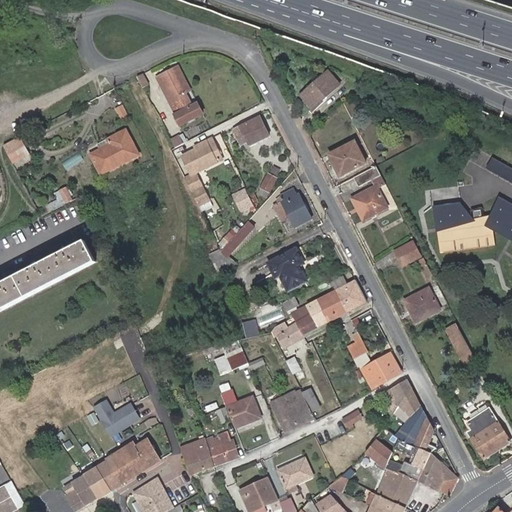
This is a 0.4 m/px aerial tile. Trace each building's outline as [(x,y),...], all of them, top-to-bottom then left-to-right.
[(179,68),(174,70),(186,93),(191,90),(179,68)] [(186,93),(174,70),(158,78),(175,113),(174,114),(180,126),(204,113),(198,103),(192,106),(186,93)] [(329,72),(302,96),(313,109),(340,86),(329,72)] [(124,111),(118,114),(124,126),(130,123),(124,111)] [(246,135),(249,142),(252,146),(271,136),(261,118),(236,130),(240,138),(246,135)] [(110,146),(91,156),(101,175),(139,156),(126,131),(108,140),(110,146)] [(183,134),(175,137),(178,146),(186,143),(183,134)] [(243,145),(249,142),(246,135),(240,138),(243,145)] [(216,146),(212,137),(195,146),(196,148),(182,154),(191,172),(222,158),(216,146)] [(26,148),(20,139),(4,147),(10,157),(26,148)] [(355,143),(330,156),(342,177),(366,164),(355,143)] [(10,157),(15,166),(30,157),(26,148),(10,157)] [(511,165),(496,157),(490,168),(511,179),(511,165)] [(373,169),(355,178),(360,187),(373,180),(376,187),(384,183),(376,168),(373,169)] [(195,173),(185,178),(195,197),(204,192),(195,173)] [(268,175),(262,189),(270,193),(277,180),(268,175)] [(355,178),(344,184),(349,193),(360,187),(355,178)] [(388,207),(376,187),(352,200),(364,220),(388,207)] [(270,193),(262,189),(259,193),(267,197),(270,193)] [(284,203),(291,217),(295,227),(312,218),(300,194),(297,195),(294,189),(282,196),(286,202),(284,203)] [(68,193),(62,196),(66,203),(72,200),(68,193)] [(251,201),(247,193),(238,197),(243,205),(251,201)] [(492,220),(503,199),(501,198),(489,219),(492,220)] [(511,204),(503,199),(492,220),(489,219),(483,220),(482,210),(474,211),(475,221),(463,223),(460,203),(436,206),(442,252),(494,245),(492,228),(511,239),(511,204)] [(284,220),(291,217),(284,203),(277,206),(284,220)] [(475,221),(460,203),(463,223),(475,221)] [(442,252),(436,206),(434,207),(437,232),(438,232),(441,253),(442,252)] [(254,227),(249,222),(239,233),(245,238),(254,227)] [(511,239),(492,228),(494,245),(495,245),(494,231),(511,241),(511,239)] [(224,233),(217,237),(223,249),(229,243),(224,233)] [(245,238),(239,233),(221,252),(227,258),(245,238)] [(0,311),(96,261),(85,241),(65,252),(60,255),(31,270),(26,272),(1,286),(0,286),(0,311)] [(403,265),(420,256),(413,242),(395,251),(403,265)] [(301,262),(306,259),(301,249),(272,265),(279,279),(285,276),(293,291),(311,282),(303,266),(301,262)] [(433,274),(428,266),(424,258),(419,260),(423,269),(428,277),(433,274)] [(334,281),(339,289),(348,285),(343,276),(334,281)] [(342,302),(362,291),(356,281),(348,285),(339,289),(336,291),(342,302)] [(429,288),(405,301),(416,322),(441,309),(429,288)] [(329,323),(348,313),(342,302),(336,291),(317,301),(322,310),(329,323)] [(348,313),(368,302),(362,291),(342,302),(348,313)] [(301,304),(297,296),(285,302),(285,304),(287,308),(289,311),(301,304)] [(317,301),(292,314),(294,318),(298,324),(305,336),(320,328),(313,315),(322,310),(317,301)] [(260,314),(264,324),(284,317),(281,307),(260,314)] [(329,323),(322,310),(313,315),(320,328),(329,323)] [(256,321),(243,324),(246,339),(260,336),(256,321)] [(277,328),(273,333),(275,338),(279,336),(285,347),(305,336),(298,324),(289,329),(286,323),(277,328)] [(474,357),(457,325),(448,329),(465,362),(474,357)] [(336,345),(330,334),(323,338),(329,348),(336,345)] [(359,344),(349,350),(354,359),(366,353),(370,351),(360,334),(355,337),(359,344)] [(225,348),(226,353),(242,346),(240,342),(225,348)] [(249,364),(242,346),(226,353),(223,355),(226,362),(228,360),(233,372),(249,364)] [(373,387),(402,372),(391,353),(371,363),(366,353),(354,359),(358,367),(360,366),(367,378),(368,377),(373,387)] [(295,357),(287,362),(294,375),(302,370),(295,357)] [(263,359),(251,364),(254,370),(266,365),(263,359)] [(412,387),(409,381),(388,392),(395,406),(388,410),(392,417),(412,387)] [(419,483),(433,454),(431,453),(436,450),(437,449),(429,446),(436,433),(412,387),(392,417),(384,429),(400,440),(404,441),(419,448),(414,457),(419,459),(415,467),(411,464),(407,462),(404,469),(396,465),(390,463),(387,469),(389,470),(419,483)] [(303,393),(313,412),(321,408),(311,388),(303,393)] [(287,432),(316,417),(313,412),(303,393),(302,391),(297,394),(300,400),(286,407),(283,400),(273,405),(287,432)] [(297,394),(283,400),(286,407),(300,400),(297,394)] [(239,405),(228,410),(237,432),(263,420),(253,399),(239,405)] [(228,410),(239,405),(237,401),(226,405),(228,410)] [(112,436),(139,418),(129,403),(103,421),(112,436)] [(226,409),(216,413),(221,424),(231,420),(226,409)] [(469,434),(486,458),(510,442),(489,410),(469,423),(473,431),(469,434)] [(355,419),(352,412),(337,420),(342,427),(355,419)] [(209,446),(215,467),(240,459),(234,442),(230,443),(228,434),(219,437),(220,442),(216,444),(214,437),(208,440),(209,446)] [(107,463),(121,483),(159,457),(146,439),(134,446),(132,444),(106,461),(107,463)] [(196,472),(215,467),(209,446),(208,440),(188,446),(196,472)] [(414,457),(419,448),(404,441),(400,440),(396,449),(414,457)] [(394,454),(375,441),(365,455),(386,470),(387,469),(390,463),(394,454)] [(196,472),(188,446),(183,447),(192,474),(196,472)] [(455,475),(433,454),(419,483),(428,486),(446,494),(452,496),(459,479),(455,475)] [(305,456),(277,469),(286,487),(289,493),(298,489),(295,483),(314,474),(305,456)] [(107,463),(98,469),(111,491),(122,484),(121,483),(107,463)] [(98,469),(85,477),(100,499),(111,491),(98,469)] [(407,510),(419,483),(389,470),(377,495),(407,510)] [(341,477),(347,480),(354,473),(350,471),(341,477)] [(79,511),(100,499),(85,477),(72,486),(68,488),(71,494),(66,497),(75,511),(79,511)] [(279,499),(269,477),(257,483),(259,486),(244,493),(252,511),(259,509),(265,506),(279,499)] [(341,477),(337,481),(329,487),(343,494),(349,481),(347,480),(341,477)] [(157,494),(149,480),(133,492),(143,511),(166,511),(157,494)] [(24,504),(12,481),(5,485),(0,487),(0,511),(10,511),(18,508),(17,508),(24,504)] [(68,488),(72,486),(70,483),(60,488),(66,497),(71,494),(68,488)] [(259,486),(257,483),(239,491),(248,511),(252,511),(244,493),(259,486)] [(446,494),(428,486),(419,506),(432,511),(441,505),(446,494)] [(157,494),(166,511),(173,507),(165,490),(157,494)] [(382,511),(405,511),(407,510),(377,495),(372,493),(366,505),(371,507),(372,507),(382,511)] [(290,496),(280,501),(285,511),(291,511),(297,510),(290,496)] [(349,511),(333,496),(318,505),(321,511),(349,511)] [(317,511),(310,501),(305,507),(309,511),(317,511)]
